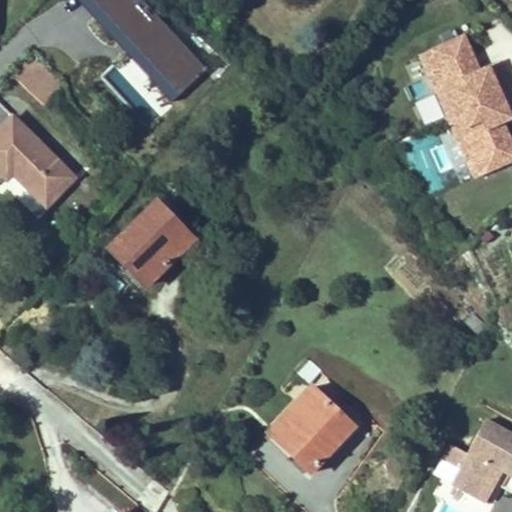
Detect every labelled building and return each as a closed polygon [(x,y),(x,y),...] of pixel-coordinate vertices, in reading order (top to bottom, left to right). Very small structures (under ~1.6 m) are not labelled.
[(209,70),(144,0),(77,0),(174,103),(209,70)] [(457,112),(511,88),(500,63),(480,72),(476,74),(470,62),(474,60),(464,37),(442,47),(446,54),(434,60),(428,74),(437,93),(450,98),(457,112)] [(446,54),(442,47),(421,56),(428,74),(434,60),(446,54)] [(15,76),(45,105),(65,85),(35,55),(15,76)] [(480,72),(474,60),(470,62),(476,74),(480,72)] [(502,122),(511,117),(511,89),(511,88),(457,112),(463,127),(458,140),(467,159),(481,165),(493,159),(497,167),(511,160),(511,144),(507,134),(503,136),(498,124),(502,122)] [(457,112),(450,98),(437,93),(448,116),(457,112)] [(463,127),(457,112),(448,116),(458,140),(463,127)] [(13,117),(0,130),(0,172),(7,180),(14,174),(16,172),(20,176),(18,178),(47,206),(74,178),(13,117)] [(507,134),(502,122),(498,124),(503,136),(507,134)] [(475,177),(497,167),(493,159),(481,165),(467,159),(475,177)] [(193,240),(157,203),(114,244),(134,265),(129,270),(145,287),(193,240)] [(134,265),(114,244),(109,250),(129,270),(134,265)] [(294,458),(310,474),(354,427),(311,388),(273,428),(299,452),(294,458)] [(122,460),(141,444),(120,419),(101,435),(122,460)] [(511,440),(484,425),(449,488),(484,507),(502,476),(507,479),(511,481),(511,440)] [(268,434),(294,458),(299,452),(273,428),(268,434)] [(511,498),(511,481),(507,479),(500,492),(511,498)]
